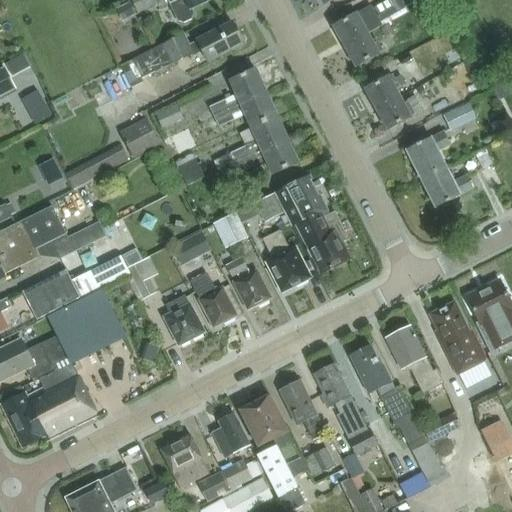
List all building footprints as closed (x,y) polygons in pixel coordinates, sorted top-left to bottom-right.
[(131,0),(139,14),(161,3),(159,0),(131,0)] [(211,0),(167,0),(179,23),(184,25),(193,21),(194,15),(192,10),(211,0)] [(400,0),(405,9),(421,0),(400,0)] [(345,47),(368,34),(382,26),(371,7),(357,15),(357,14),(333,28),(345,47)] [(183,36),(147,54),(157,73),(201,50),(208,63),(244,45),(233,24),(197,42),(188,47),(183,36)] [(394,33),(389,25),(380,29),(385,38),(394,33)] [(379,54),(383,52),(376,40),(372,42),(368,34),(345,47),(356,68),(379,55),(379,54)] [(141,81),(157,73),(147,54),(121,68),(132,89),(142,83),(141,81)] [(407,55),(394,62),(399,70),(411,62),(407,55)] [(0,71),(0,98),(16,90),(4,69),(0,71)] [(267,94),(256,70),(230,82),(236,96),(225,101),(230,111),(267,94)] [(396,90),(399,88),(392,76),(389,78),(389,77),(365,90),(377,111),(400,98),(396,90)] [(498,98),(510,93),(506,85),(504,82),(493,88),(495,92),(498,98)] [(38,92),(28,97),(37,114),(46,109),(38,92)] [(245,115),(251,129),(277,117),(267,94),(230,111),(234,121),(245,115)] [(403,103),(400,98),(377,111),(388,131),(411,118),(411,117),(424,110),(416,96),(403,103)] [(230,111),(225,101),(210,108),(214,118),(230,111)] [(444,117),(451,131),(477,119),(469,104),(444,117)] [(162,129),(184,120),(178,107),(156,117),(162,129)] [(230,111),(214,118),(219,128),(234,121),(230,111)] [(277,117),(251,129),(257,142),(246,147),(251,157),(288,140),(277,117)] [(146,121),(119,135),(132,161),(158,147),(146,121)] [(498,121),(490,125),(494,132),(501,128),(498,121)] [(188,130),(163,142),(171,159),(196,147),(188,130)] [(417,142),(409,146),(410,149),(407,150),(421,180),(446,167),(438,152),(451,145),(444,132),(431,139),(431,138),(418,145),(417,142)] [(253,162),(264,157),(273,176),(298,164),(288,140),(251,157),(253,162)] [(235,164),(251,157),(246,147),(222,158),(226,168),(235,164)] [(176,163),(187,186),(189,186),(205,178),(193,154),(176,163)] [(240,174),(255,167),(253,162),(251,157),(235,164),(240,174)] [(218,172),(226,168),(222,158),(214,162),(218,172)] [(63,161),(48,165),(54,183),(68,179),(63,161)] [(453,183),(446,167),(421,180),(436,209),(439,207),(440,210),(448,205),(447,203),(460,196),(473,189),(467,177),(453,183)] [(254,198),(273,190),(267,176),(248,184),(254,198)] [(324,211),(307,178),(275,194),(284,213),(292,227),(298,224),(309,245),(310,245),(323,271),(330,268),(331,270),(347,261),(346,260),(347,259),(339,244),(345,241),(335,222),(326,227),(319,214),(324,211)] [(341,193),(337,183),(327,188),(331,198),(341,193)] [(266,223),(284,213),(275,194),(256,204),(266,223)] [(0,224),(12,218),(6,205),(0,208),(0,224)] [(66,235),(53,207),(0,233),(0,268),(2,268),(5,275),(40,257),(36,249),(66,235)] [(247,237),(246,233),(237,215),(221,223),(223,226),(219,228),(228,246),(247,237)] [(99,223),(53,245),(60,260),(106,237),(99,223)] [(171,246),(182,268),(211,253),(200,231),(171,246)] [(274,261),(269,263),(270,265),(267,266),(273,276),(275,275),(283,292),(296,285),(297,287),(308,282),(306,280),(309,279),(295,250),(291,252),(280,231),(263,240),(274,261)] [(127,269),(132,278),(145,271),(149,281),(159,276),(150,258),(143,261),(129,268),(127,269)] [(248,310),(271,299),(257,272),(251,275),(243,259),(227,267),(232,278),(238,275),(240,280),(235,283),(248,310)] [(56,276),(22,293),(36,320),(45,316),(69,303),(80,298),(67,271),(56,276)] [(143,301),(156,294),(149,281),(145,271),(132,278),(143,301)] [(192,283),(201,301),(214,328),(224,323),(225,325),(235,319),(234,318),(237,316),(223,289),(217,292),(208,275),(192,283)] [(511,307),(500,283),(496,284),(493,283),(488,286),(487,289),(468,298),(481,323),(477,325),(491,353),(511,342),(511,307)] [(48,319),(71,364),(72,363),(73,366),(125,339),(101,292),(48,319)] [(202,334),(204,333),(190,305),(185,297),(181,299),(167,306),(171,315),(165,318),(165,319),(164,320),(168,328),(169,327),(179,346),(181,345),(182,346),(190,342),(189,341),(193,339),(193,341),(203,335),(202,334)] [(0,302),(0,330),(7,327),(0,314),(12,308),(7,299),(0,302)] [(458,376),(486,361),(471,331),(468,332),(455,305),(451,307),(450,304),(442,308),(443,311),(432,316),(439,331),(436,332),(458,376)] [(444,384),(437,370),(433,372),(410,327),(386,339),(401,370),(409,366),(423,394),(444,384)] [(22,341),(0,351),(0,382),(28,369),(33,380),(54,370),(43,348),(41,345),(27,352),(22,341)] [(395,390),(383,366),(381,367),(371,346),(350,357),(369,394),(377,390),(397,429),(400,428),(412,451),(427,480),(442,473),(427,443),(399,388),(395,390)] [(72,363),(71,364),(40,379),(45,389),(28,398),(26,394),(3,405),(2,405),(23,448),(45,437),(48,442),(48,441),(98,417),(77,373),(73,366),(72,363)] [(314,375),(324,394),(321,396),(327,408),(335,405),(340,415),(337,416),(357,455),(374,446),(367,432),(368,432),(351,397),(335,364),(314,375)] [(300,381),(280,392),(297,426),(305,422),(313,440),(327,434),(318,415),(317,416),(300,381)] [(270,396),(240,411),(259,448),(260,447),(263,453),(258,456),(279,499),(286,511),(291,511),(306,505),(298,489),(293,479),(308,471),(270,396)] [(222,429),(213,433),(225,459),(250,446),(234,414),(219,422),(222,429)] [(459,427),(453,414),(423,429),(430,442),(459,427)] [(497,426),(480,435),(487,449),(495,465),(511,456),(504,440),(497,426)] [(161,451),(177,481),(181,490),(211,474),(206,466),(191,436),(161,451)] [(314,477),(336,466),(327,449),(305,460),(314,477)] [(499,486),(486,456),(473,462),(486,492),(499,486)] [(244,461),(235,466),(223,471),(233,490),(253,480),(244,461)] [(113,511),(110,505),(137,491),(126,469),(67,499),(73,511),(113,511)] [(207,504),(229,493),(220,473),(198,484),(207,504)] [(254,511),(274,502),(262,480),(222,501),(227,511),(254,511)] [(365,511),(349,481),(340,486),(353,511),(365,511)] [(169,496),(163,483),(146,491),(152,504),(169,496)] [(380,511),(383,511),(372,489),(360,495),(368,511),(380,511)]
